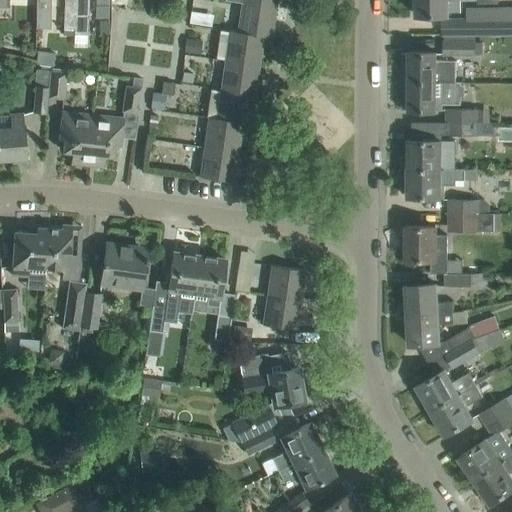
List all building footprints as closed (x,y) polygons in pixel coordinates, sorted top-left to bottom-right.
[(64,0),(63,34),(88,35),(89,0),(64,0)] [(95,0),(95,17),(109,17),(109,0),(95,0)] [(242,0),(242,3),(275,8),(276,0),(242,0)] [(416,0),(416,16),(436,16),(449,15),(448,0),(416,0)] [(275,8),(242,3),(239,22),(231,21),(230,30),(263,36),(271,38),(275,8)] [(36,7),(36,28),(47,28),(48,7),(36,7)] [(511,34),(511,8),(466,9),(467,17),(442,18),(443,36),(476,34),(511,34)] [(100,19),(99,34),(109,34),(109,19),(100,19)] [(263,36),(230,30),(225,60),(259,65),(263,36)] [(443,41),(443,56),(475,56),(475,54),(483,55),(484,42),(476,42),(476,41),(443,41)] [(38,50),(36,62),(54,65),(55,52),(38,50)] [(437,53),(428,53),(408,53),(408,63),(402,63),(402,81),(456,82),(456,61),(437,60),(437,53)] [(221,89),(254,94),(259,65),(225,60),(221,89)] [(48,97),(51,70),(36,68),(34,85),(35,85),(33,112),(46,112),(48,97)] [(48,97),(64,98),(67,72),(51,70),(48,97)] [(137,113),(141,88),(143,78),(133,77),(132,86),(126,85),(122,111),(137,113)] [(175,82),(164,81),(162,92),(173,94),(175,82)] [(456,82),(402,81),(402,109),(408,109),(408,110),(436,110),(443,110),(443,104),(451,104),(460,104),(460,82),(456,82)] [(242,122),(242,123),(250,124),(254,94),(221,89),(216,118),(242,122)] [(447,108),(446,122),(478,122),(478,109),(447,108)] [(87,165),(92,114),(62,111),(59,138),(64,139),(63,151),(73,152),(71,164),(87,165)] [(11,131),(0,131),(0,160),(13,159),(13,162),(27,162),(25,142),(24,113),(10,114),(11,131)] [(123,118),(92,114),(87,165),(103,167),(104,155),(114,156),(115,144),(120,145),(123,118)] [(238,152),(242,123),(242,122),(216,118),(209,117),(204,147),(238,152)] [(446,122),(446,135),(478,136),(478,122),(446,122)] [(407,140),(407,155),(401,155),(401,168),(456,169),(456,141),(407,140)] [(233,182),(233,181),(238,152),(204,147),(200,177),(233,182)] [(456,169),(401,168),(401,181),(407,181),(407,197),(442,198),(442,196),(444,196),(444,185),(455,184),(456,179),(477,180),(478,170),(456,169)] [(450,198),(449,214),(487,215),(487,212),(487,200),(450,198)] [(487,215),(449,214),(449,230),(478,231),(478,230),(501,231),(502,213),(487,212),(487,215)] [(431,272),(445,273),(448,273),(448,272),(449,235),(437,235),(437,227),(406,226),(406,260),(431,260),(431,272)] [(45,267),(48,228),(37,227),(36,232),(14,231),(12,275),(29,276),(29,267),(45,267)] [(71,229),(48,228),(45,267),(63,268),(62,278),(78,279),(81,233),(71,232),(71,229)] [(103,262),(100,284),(141,290),(144,290),(145,287),(148,262),(149,258),(146,258),(148,248),(106,243),(103,262)] [(195,293),(194,293),(199,256),(173,252),(168,287),(155,285),(154,288),(152,306),(148,331),(163,333),(164,321),(171,321),(171,319),(175,316),(175,311),(192,314),(195,293)] [(225,259),(199,256),(194,293),(195,293),(207,295),(206,305),(219,307),(225,259)] [(267,295),(301,300),(305,270),(272,265),(267,295)] [(448,272),(448,273),(445,273),(445,286),(486,287),(486,273),(448,272)] [(437,284),(426,285),(406,286),(407,315),(454,312),(453,301),(438,302),(437,284)] [(19,331),(17,289),(3,289),(5,332),(19,331)] [(85,295),(81,327),(83,327),(82,331),(92,332),(93,328),(98,328),(102,292),(86,290),(85,295)] [(80,331),(81,327),(85,295),(72,293),(69,315),(64,314),(62,328),(80,331)] [(301,300),(267,295),(263,325),(296,330),(301,300)] [(454,323),(454,312),(407,315),(409,345),(440,343),(439,324),(454,323)] [(213,339),(228,341),(231,316),(230,316),(230,317),(217,315),(213,339)] [(448,340),(455,351),(477,338),(493,332),(500,328),(496,315),(470,325),(470,326),(448,340)] [(447,355),(453,367),(479,352),(479,350),(498,344),(493,332),(477,338),(455,351),(447,355)] [(20,338),(18,355),(38,357),(40,339),(20,338)] [(63,350),(50,348),(49,362),(62,363),(63,350)] [(298,368),(278,371),(271,372),(268,353),(240,358),(243,377),(242,377),(245,394),(272,390),(274,404),(303,399),(298,368)] [(469,372),(453,381),(446,369),(416,386),(430,411),(476,384),(469,372)] [(474,419),(467,405),(483,396),(476,384),(430,411),(444,436),(474,419)] [(511,393),(480,413),(487,425),(511,409),(511,393)] [(231,422),(242,442),(270,428),(278,424),(268,404),(231,422)] [(511,423),(511,409),(487,425),(493,434),(486,438),(459,457),(475,481),(511,455),(511,447),(501,431),(511,423)] [(279,437),(285,450),(261,463),(267,475),(277,469),(277,470),(323,448),(310,422),(279,437)] [(277,441),(270,428),(242,442),(248,455),(277,441)] [(335,474),(323,448),(277,470),(284,481),(297,474),(304,489),(317,482),(335,474)] [(491,504),(508,493),(511,489),(511,475),(510,473),(511,471),(511,455),(475,481),(491,504)] [(84,477),(36,503),(41,511),(66,511),(72,509),(73,511),(79,511),(90,506),(87,501),(94,497),(84,477)] [(141,511),(134,489),(113,497),(117,511),(141,511)] [(296,511),(310,503),(302,491),(277,508),(278,510),(274,511),(296,511)] [(322,511),(359,511),(348,494),(322,511)]
